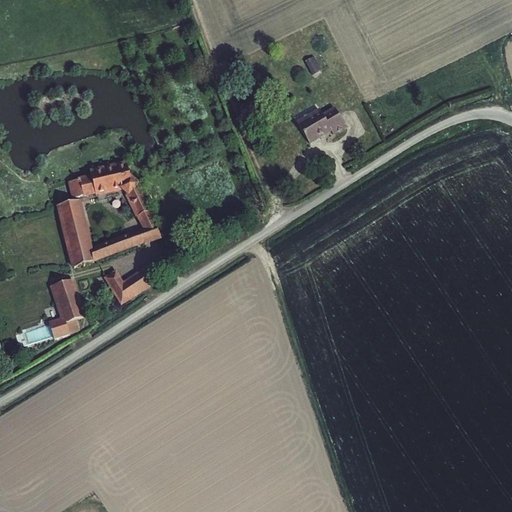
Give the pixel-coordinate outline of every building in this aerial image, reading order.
[(316,55),(307,60),(314,74),(323,69),(316,55)] [(327,132),(340,124),(329,106),(316,114),(313,108),(291,122),(304,142),(325,129),(327,132)] [(128,184),(121,162),(91,170),(92,174),(68,180),(73,196),(97,189),(97,192),(128,184)] [(156,222),(137,185),(127,191),(145,227),(147,226),(155,236),(160,234),(155,223),(156,222)] [(90,248),(80,208),(83,208),(82,203),(79,204),(78,199),(71,201),(70,199),(67,200),(67,202),(58,204),(59,208),(58,209),(59,213),(61,213),(73,258),(70,259),(72,262),(74,262),(75,266),(83,262),(84,265),(88,264),(87,261),(145,240),(137,230),(90,248)] [(145,227),(137,230),(145,240),(155,236),(147,226),(145,227)] [(153,282),(145,268),(113,286),(121,300),(153,282)] [(80,318),(69,281),(34,290),(47,338),(64,333),(62,323),(80,318)]
